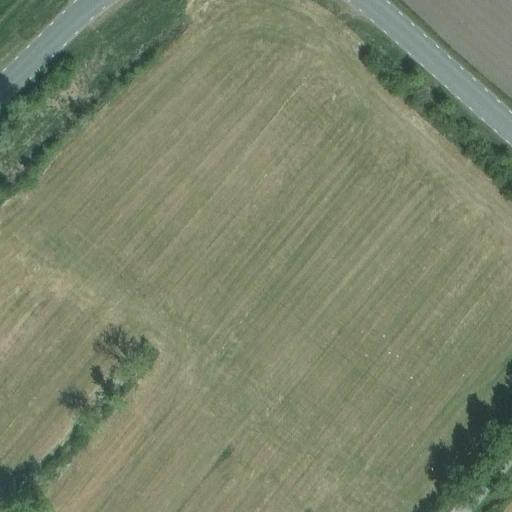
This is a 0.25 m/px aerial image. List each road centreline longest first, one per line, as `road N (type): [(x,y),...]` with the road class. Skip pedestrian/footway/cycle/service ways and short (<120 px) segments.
road 1 (unclassified): [(511,129),(366,0)]
road 2 (unclassified): [(94,0),(0,90)]
